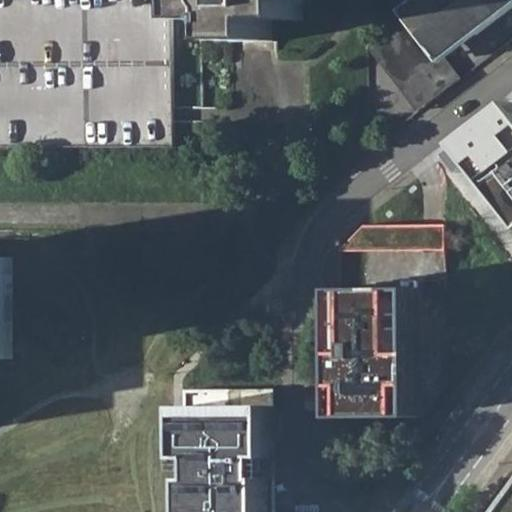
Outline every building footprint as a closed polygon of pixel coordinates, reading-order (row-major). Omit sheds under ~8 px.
[(0,0),(0,232),(205,232),(205,221),(205,148),(221,148),(221,110),(203,110),(203,22),(202,0),(0,0)] [(202,0),(203,22),(234,22),(234,43),(277,43),(277,22),(308,22),(307,0),(202,0)] [(511,0),(420,0),(367,40),(364,40),(364,127),(382,127),(386,132),(511,34),(511,0)] [(511,102),(459,143),(463,148),(454,155),(469,172),(477,166),(511,212),(511,102)] [(418,282),(445,282),(443,223),(364,224),(337,251),(338,291),(418,290),(418,282)] [(12,259),(0,258),(0,358),(12,358),(12,259)] [(340,418),(420,417),(418,318),(418,290),(338,291),(340,418)] [(420,417),(446,381),(445,317),(418,318),(420,417)] [(185,422),(273,422),(272,390),(185,390),(185,422)] [(273,422),(185,422),(185,469),(199,469),(199,495),(185,496),(184,511),(273,511),(273,495),(264,494),(264,483),(263,472),(268,472),(273,472),(273,422)] [(511,511),(511,491),(496,511),(511,511)]
